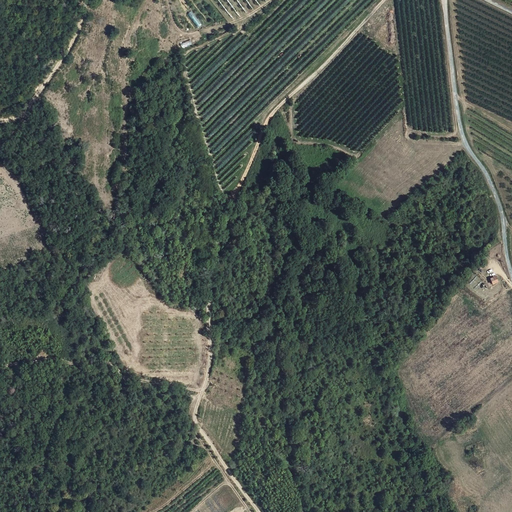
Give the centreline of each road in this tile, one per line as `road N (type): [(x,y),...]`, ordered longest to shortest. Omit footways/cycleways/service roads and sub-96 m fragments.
road 1 (track): [(259,511),(198,427),(195,410),(209,364),(207,290),(219,240),(269,114),(384,0)]
road 2 (unclassified): [(445,0),(459,127),(498,200),(511,276)]
road 3 (track): [(202,389),(131,379),(108,362),(48,357),(7,365)]
road 4 (track): [(91,0),(38,92),(0,120)]
